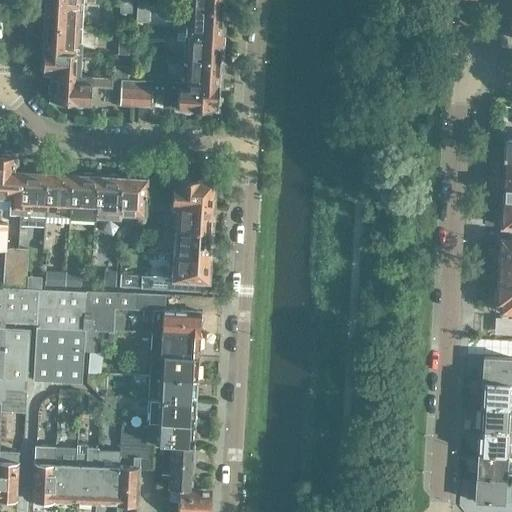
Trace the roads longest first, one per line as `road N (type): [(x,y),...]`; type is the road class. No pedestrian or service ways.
road 1 (residential): [(441,511),(464,74)]
road 2 (residential): [(233,511),(252,152)]
road 3 (residential): [(7,93),(57,139),(252,152)]
road 4 (residential): [(252,152),(259,0)]
